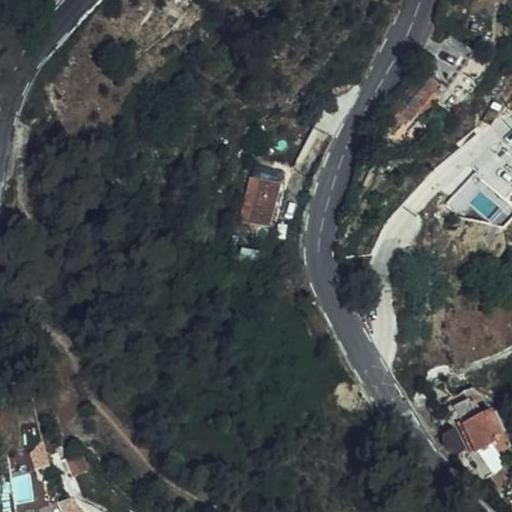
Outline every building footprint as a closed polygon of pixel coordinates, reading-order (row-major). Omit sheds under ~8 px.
[(430,94),(410,123),(421,138),(428,129),(430,130),(448,107),(430,94)] [(410,123),(393,133),(403,150),(422,138),(421,138),(410,123)] [(134,168),(127,164),(109,189),(136,208),(154,184),(134,168)] [(296,192),(274,189),(266,243),(287,245),(296,192)] [(289,251),(275,250),(275,261),(289,261),(289,251)] [(279,275),(259,272),(258,281),(277,284),(279,275)] [(489,467),(511,456),(511,448),(504,428),(485,436),(481,425),(472,429),(489,467)] [(455,426),(442,433),(453,454),(466,447),(455,426)] [(88,511),(83,493),(62,500),(65,511),(88,511)]
